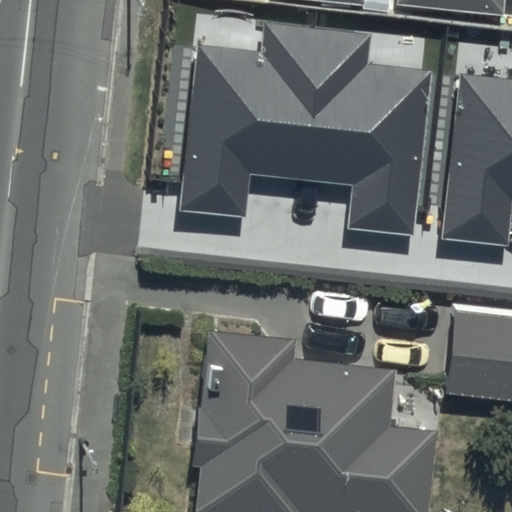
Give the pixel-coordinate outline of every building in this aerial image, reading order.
[(397,0),(397,4),(502,15),(503,0),(397,0)] [(261,51),(199,44),(181,207),(242,214),(247,173),(350,184),(345,230),(414,238),(432,70),(368,62),(371,34),(265,22),(261,51)] [(511,82),(461,76),(443,239),(504,246),(509,205),(511,204),(511,82)] [(511,316),(454,310),(445,395),(511,401),(511,316)] [(294,341),(207,331),(192,464),(202,465),(196,511),(428,511),(437,431),(391,425),(397,370),(292,358),(294,341)]
